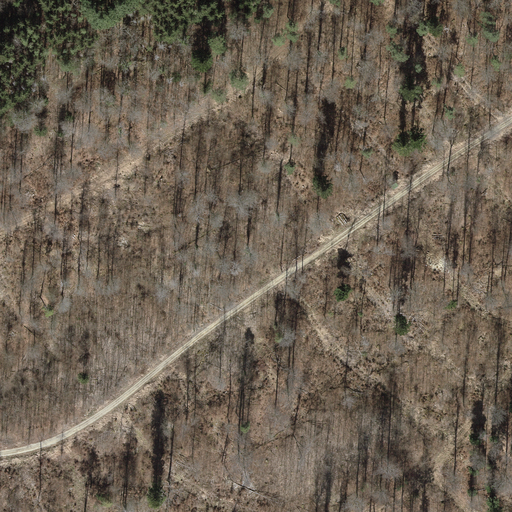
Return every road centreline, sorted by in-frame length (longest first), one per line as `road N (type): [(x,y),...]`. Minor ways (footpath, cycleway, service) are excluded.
road 1 (track): [(0,456),(58,441),(103,413),(511,122)]
road 2 (track): [(0,234),(66,199),(313,32),(340,0)]
road 3 (track): [(360,511),(401,493),(511,369)]
